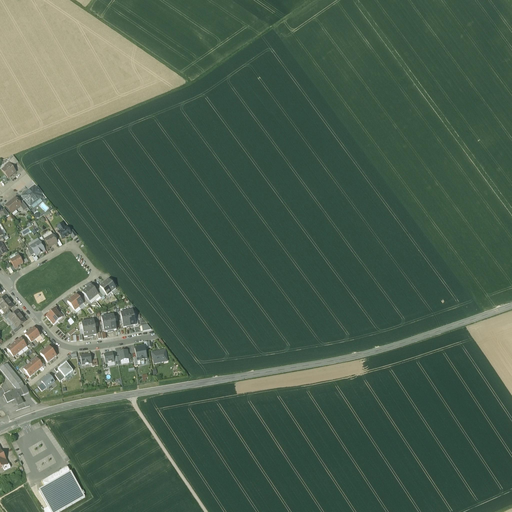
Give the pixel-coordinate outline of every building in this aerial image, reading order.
[(14,158),(8,162),(12,167),(18,163),(14,158)] [(9,165),(2,171),(8,179),(15,173),(9,165)] [(37,187),(33,191),(36,195),(38,193),(40,195),(42,193),(37,187)] [(33,191),(31,192),(30,190),(28,191),(28,193),(26,195),(24,194),(22,196),(22,197),(29,206),(30,206),(33,204),(33,202),(35,201),(36,201),(40,198),(41,196),(40,195),(38,193),(36,195),(33,191)] [(15,198),(5,206),(11,213),(12,213),(11,212),(14,210),(15,211),(20,207),(21,206),(19,203),(15,198)] [(27,208),(22,201),(19,203),(21,206),(20,207),(24,211),(27,208)] [(4,209),(0,211),(0,215),(2,219),(9,216),(4,209)] [(67,229),(66,229),(66,228),(65,229),(62,225),(58,228),(60,232),(58,233),(62,240),(70,235),(69,233),(68,231),(67,232),(68,230),(67,229)] [(55,239),(52,236),(45,240),(45,241),(49,248),(57,243),(56,242),(55,239)] [(31,247),(30,247),(34,254),(36,256),(44,251),(39,242),(31,247)] [(18,256),(10,261),(15,270),(18,268),(17,267),(23,263),(18,256)] [(114,287),(108,280),(104,283),(111,292),(115,289),(114,287)] [(111,292),(104,283),(99,287),(107,296),(111,292)] [(95,292),(91,286),(86,289),(93,298),(98,295),(95,292)] [(86,289),(82,293),(84,296),(89,302),(93,298),(86,289)] [(79,299),(76,295),(71,299),(79,308),(83,304),(79,299)] [(0,301),(0,300),(0,308),(0,309),(9,302),(5,297),(0,301)] [(79,308),(71,299),(67,302),(70,306),(74,311),(79,308)] [(13,307),(9,302),(0,309),(4,314),(5,314),(9,311),(13,307)] [(55,306),(48,311),(50,314),(55,310),(57,308),(55,306)] [(58,314),(55,310),(50,314),(46,317),(49,322),(58,314)] [(12,315),(8,318),(13,323),(21,316),(17,311),(12,315)] [(58,314),(49,322),(53,326),(57,322),(62,318),(58,314)] [(21,316),(13,323),(16,328),(17,328),(20,326),(25,321),(21,316)] [(64,316),(62,318),(57,322),(59,325),(66,319),(64,316)] [(128,320),(121,321),(123,328),(126,328),(127,329),(129,328),(128,320)] [(20,326),(17,328),(16,328),(14,330),(13,331),(15,334),(22,328),(20,326)] [(37,332),(33,328),(29,332),(35,340),(40,336),(37,332)] [(35,340),(29,332),(25,336),(31,343),(35,340)] [(26,347),(20,339),(16,343),(22,351),(26,347)] [(16,343),(11,346),(17,354),(22,351),(16,343)] [(17,354),(11,346),(7,350),(13,358),(17,354)] [(49,348),(49,347),(44,351),(52,360),(56,356),(53,353),(49,348)] [(136,358),(137,361),(140,361),(140,362),(144,362),(144,360),(147,360),(144,347),(134,349),(136,358)] [(52,360),(44,351),(40,355),(47,363),(52,360)] [(120,357),(121,362),(130,360),(130,355),(128,356),(127,351),(119,353),(120,357)] [(165,351),(152,353),(154,364),(163,363),(162,359),(167,358),(165,351)] [(112,354),(103,356),(105,364),(114,362),(113,358),(112,354)] [(90,355),(80,357),(82,366),(91,364),(90,355)] [(42,367),(36,360),(32,363),(38,371),(42,367)] [(38,371),(32,363),(27,367),(34,374),(38,371)] [(59,372),(65,378),(73,372),(66,363),(58,370),(59,372)] [(22,383),(7,364),(0,367),(0,369),(15,388),(16,390),(17,392),(21,390),(24,388),(22,383)] [(34,374),(27,367),(23,370),(29,378),(34,374)] [(65,378),(59,372),(55,376),(60,382),(65,378)] [(54,382),(49,376),(41,382),(42,383),(46,388),(54,382)] [(21,390),(17,392),(16,390),(4,396),(7,403),(14,400),(20,398),(24,396),(21,390)] [(20,398),(14,400),(17,408),(24,405),(20,398)] [(43,510),(44,511),(58,511),(85,497),(71,472),(70,473),(67,467),(41,482),(44,488),(38,491),(48,507),(43,510)]
